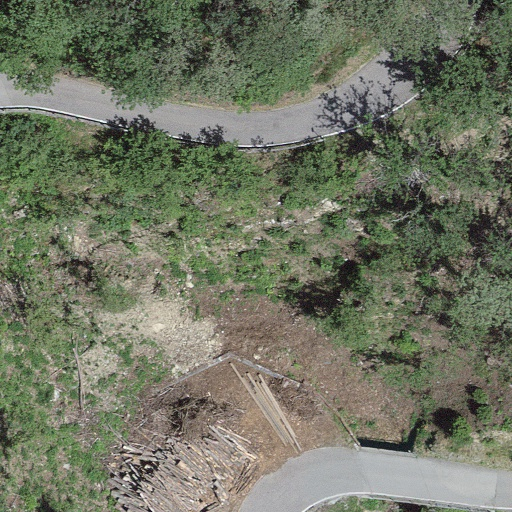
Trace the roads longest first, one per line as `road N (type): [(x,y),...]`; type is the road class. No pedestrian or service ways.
road 1 (unclassified): [(0,91),(44,91),(226,126),(289,123),(344,108),(382,84),(454,0)]
road 2 (unclassified): [(511,495),(359,471),(297,484),(266,511)]
